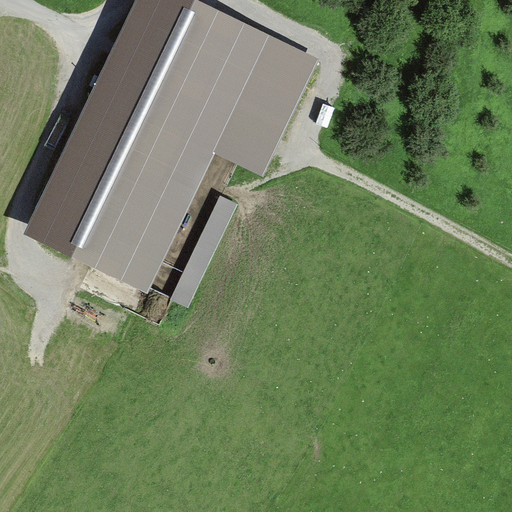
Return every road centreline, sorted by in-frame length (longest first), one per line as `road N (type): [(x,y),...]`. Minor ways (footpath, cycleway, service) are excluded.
road 1 (track): [(252,0),(334,55),(299,134),(511,264)]
road 2 (track): [(1,0),(73,25),(95,25),(123,0)]
